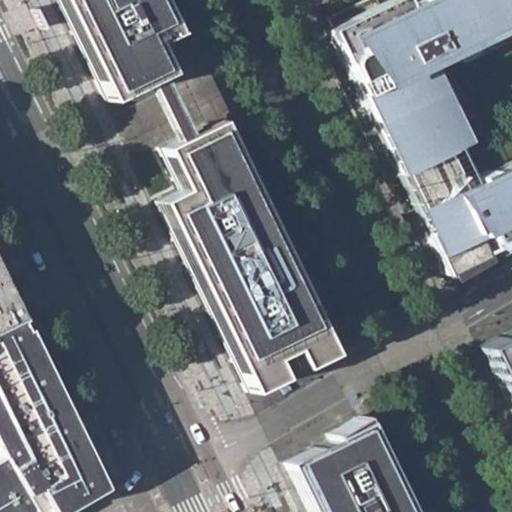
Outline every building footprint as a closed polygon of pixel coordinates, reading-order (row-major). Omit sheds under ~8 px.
[(151,0),(54,0),(102,97),(138,80),(154,72),(161,69),(147,38),(166,29),(151,0)] [(318,36),(426,265),(435,260),(444,278),(485,254),(476,237),(483,233),(493,250),(511,238),(511,0),(354,0),(325,15),(332,31),(318,36)] [(169,102),(154,72),(138,80),(153,110),(167,140),(183,132),(169,102)] [(151,199),(244,391),(278,375),(298,365),(324,352),(307,315),(300,318),(293,303),(300,300),(212,119),(183,132),(167,140),(154,146),(174,188),(151,199)] [(0,319),(13,314),(0,286),(0,319)] [(0,458),(20,491),(32,511),(48,511),(97,484),(13,314),(0,319),(0,458)] [(496,335),(476,345),(511,419),(511,327),(503,332),(507,341),(501,344),(496,335)] [(278,461),(302,511),(401,511),(355,415),(324,434),(326,438),(278,461)] [(0,511),(32,511),(20,491),(0,458),(0,511)]
